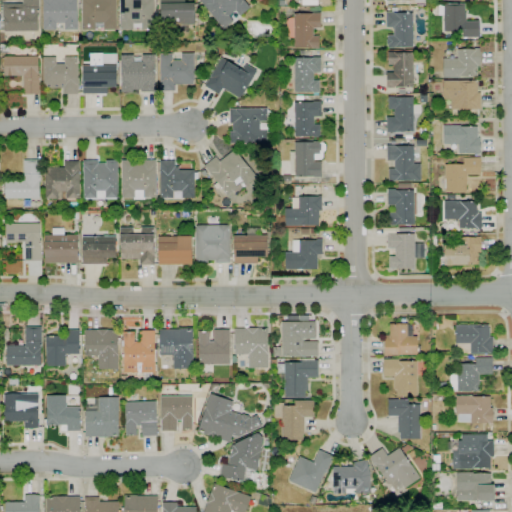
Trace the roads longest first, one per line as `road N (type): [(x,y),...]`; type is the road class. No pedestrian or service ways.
road 1 (tertiary): [(511,293),(0,294)]
road 2 (tertiary): [(353,0),(349,297)]
road 3 (residential): [(191,127),(0,128)]
road 4 (residential): [(184,466),(0,460)]
road 5 (residential): [(349,297),(350,421)]
